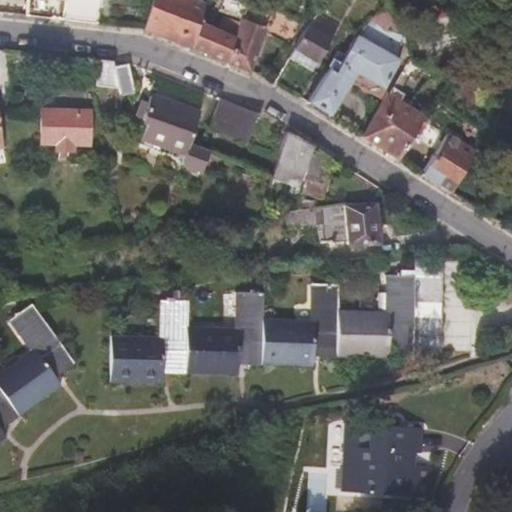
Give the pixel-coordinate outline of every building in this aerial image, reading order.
[(97,25),(99,2),(81,0),(65,0),(62,21),(97,25)] [(200,22),(207,0),(199,0),(199,1),(196,0),(151,0),(141,29),(225,64),(241,20),(226,15),(219,31),(200,22)] [(268,33),(277,10),(257,0),(248,0),(241,20),(265,32),(268,33)] [(445,18),(442,8),(422,12),(425,23),(445,18)] [(294,46),(307,25),(277,10),(268,33),(294,46)] [(316,65),(337,27),(315,14),(307,25),(294,46),(292,51),(316,65)] [(249,73),(265,32),(241,20),(225,64),(249,73)] [(377,97),(398,61),(356,38),(334,74),(329,71),(307,103),(329,117),(350,82),(377,97)] [(412,76),(419,66),(407,60),(400,71),(412,76)] [(119,89),(115,69),(114,64),(98,62),(96,86),(119,89)] [(133,93),(127,67),(115,69),(119,89),(120,96),(133,93)] [(185,156),(200,113),(151,96),(142,122),(146,124),(140,141),(185,156)] [(418,137),(426,122),(385,97),(361,138),(398,160),(412,138),(416,139),(418,137)] [(242,143),(255,116),(238,107),(221,100),(209,130),(242,143)] [(88,147),(90,112),(43,111),(41,144),(55,145),(54,151),(73,152),(74,146),(88,147)] [(451,193),(475,152),(426,122),(418,137),(430,144),(433,139),(441,144),(421,175),(451,193)] [(301,187),(307,146),(286,134),(273,179),(301,187)] [(325,185),(330,158),(307,146),(301,187),(300,194),(319,198),(321,185),(325,185)] [(343,205),(305,211),(285,214),(287,232),(325,227),(325,240),(348,240),(348,245),(379,244),(376,205),(343,208),(343,205)] [(440,353),(441,322),(444,262),(415,260),(415,280),(388,280),(387,314),(338,313),(339,288),(312,287),(310,322),(263,320),(265,296),(237,296),(235,330),(187,329),(188,306),(161,304),(160,340),(112,338),(110,380),(163,382),(164,369),(171,368),(171,375),(185,375),(185,372),(239,373),(239,360),(247,360),(247,366),(261,366),(261,363),(313,365),(313,353),(321,352),(321,358),(336,358),(336,355),(391,357),(392,343),(399,344),(399,350),(413,350),(413,352),(440,353)] [(17,415),(59,384),(52,374),(58,370),(61,374),(74,364),(32,307),(10,324),(31,352),(0,375),(0,441),(5,438),(0,430),(0,422),(3,421),(6,426),(19,417),(17,415)] [(411,466),(412,454),(417,455),(419,430),(348,424),(342,492),(427,498),(430,467),(411,466)]
